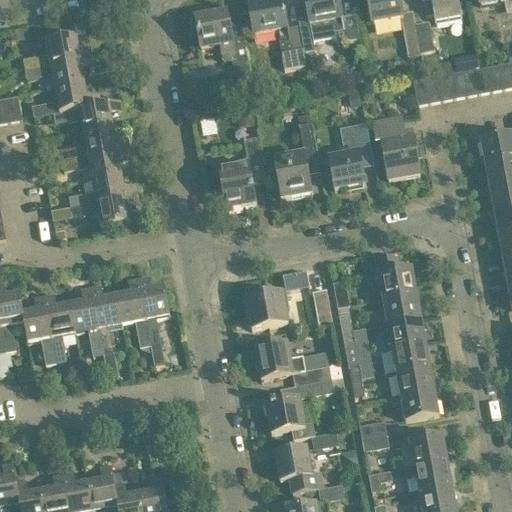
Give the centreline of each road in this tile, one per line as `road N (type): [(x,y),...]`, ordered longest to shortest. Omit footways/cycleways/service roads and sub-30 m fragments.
road 1 (residential): [(504,511),(452,216),(190,264)]
road 2 (residential): [(10,139),(33,247),(54,260),(184,235)]
road 3 (residential): [(184,235),(146,0)]
road 4 (residential): [(0,393),(35,415),(212,383)]
road 5 (residential): [(235,511),(212,383)]
road 6 (residential): [(212,383),(190,264)]
